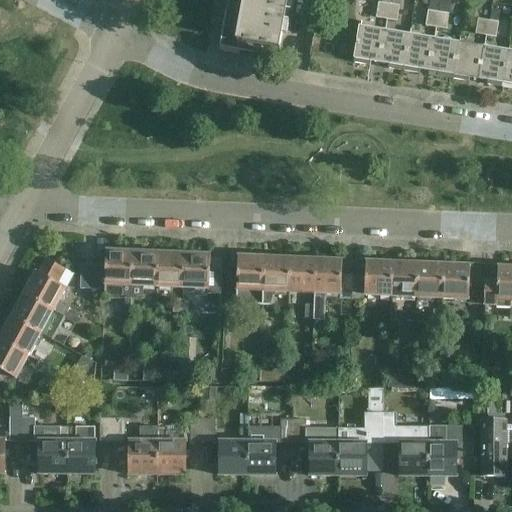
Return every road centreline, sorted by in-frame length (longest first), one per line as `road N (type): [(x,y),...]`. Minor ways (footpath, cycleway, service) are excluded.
road 1 (residential): [(18,211),(511,231)]
road 2 (residential): [(511,130),(293,95)]
road 3 (residential): [(117,36),(18,211)]
road 4 (residential): [(293,95),(196,75),(117,36)]
